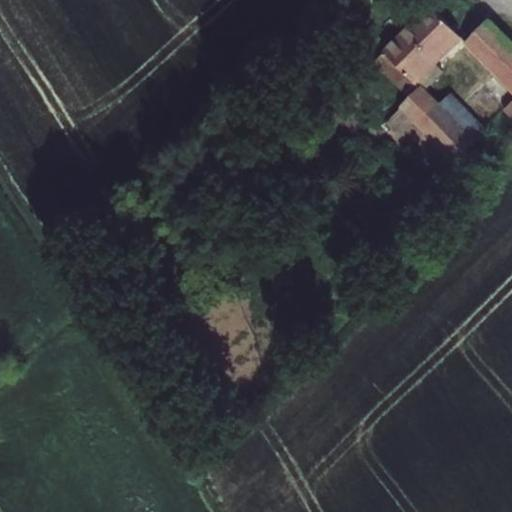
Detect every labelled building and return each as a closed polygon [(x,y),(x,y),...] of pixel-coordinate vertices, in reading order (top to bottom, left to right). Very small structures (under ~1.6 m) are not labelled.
[(395,117),(445,169),(468,145),(435,110),(420,94),(443,72),(437,64),(463,38),(432,8),(376,62),(411,101),(395,117)] [(511,104),(505,111),(511,118),(511,45),(491,24),(469,45),(511,89),(511,104)] [(435,110),(468,145),(485,129),(452,94),(435,110)] [(499,105),(505,111),(511,104),(511,98),(509,96),(499,105)] [(438,175),(445,169),(395,117),(389,123),(438,175)]
